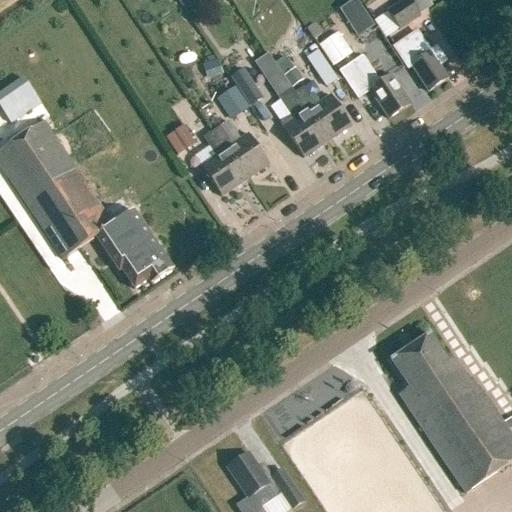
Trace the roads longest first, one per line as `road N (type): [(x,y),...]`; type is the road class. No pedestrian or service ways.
road 1 (secondary): [(0,430),(511,85)]
road 2 (unclassified): [(84,511),(511,222)]
